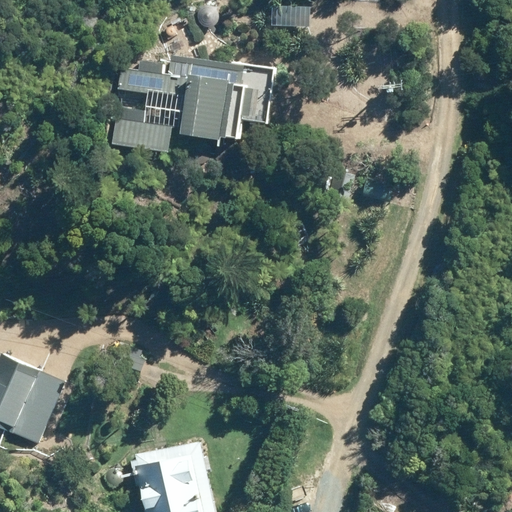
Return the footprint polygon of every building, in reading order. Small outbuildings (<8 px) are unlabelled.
[(111,148),(168,160),(173,134),(142,127),(148,94),(189,102),(181,143),(223,152),(224,150),(229,151),(230,147),(238,149),(249,96),(241,95),(245,74),(173,60),(169,80),(163,79),(165,67),(139,62),(137,75),(119,72),(115,92),(122,94),(111,148)] [(366,198),(390,202),(392,187),(369,183),(366,198)] [(35,440),(65,379),(0,347),(0,443),(8,427),(35,440)] [(113,453),(114,426),(98,426),(97,452),(113,453)] [(214,511),(199,444),(132,460),(143,511),(214,511)]
